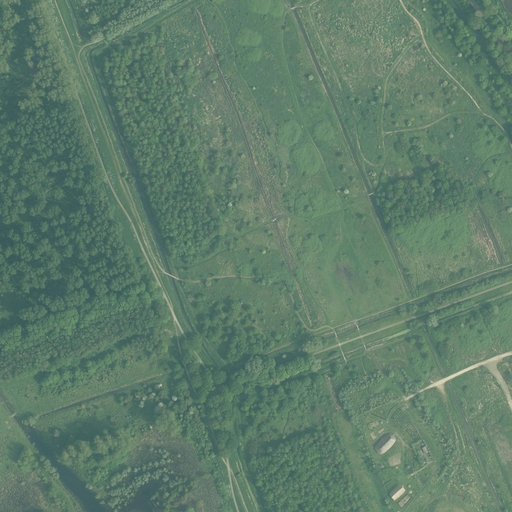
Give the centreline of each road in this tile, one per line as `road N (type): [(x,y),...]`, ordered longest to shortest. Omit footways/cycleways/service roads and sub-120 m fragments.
road 1 (unknown): [(151,258),(55,0)]
road 2 (unknown): [(228,469),(186,372),(170,299),(151,258)]
road 3 (track): [(171,0),(63,56)]
